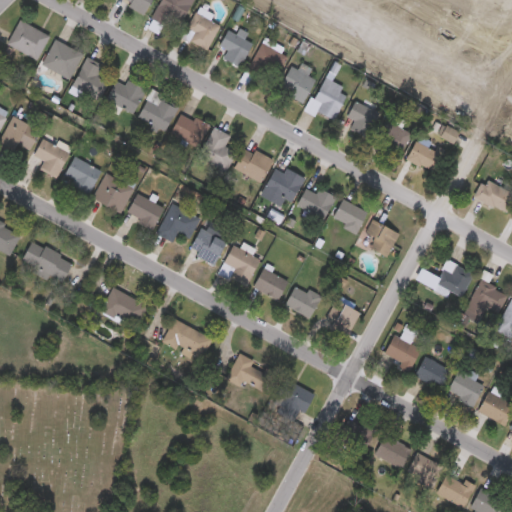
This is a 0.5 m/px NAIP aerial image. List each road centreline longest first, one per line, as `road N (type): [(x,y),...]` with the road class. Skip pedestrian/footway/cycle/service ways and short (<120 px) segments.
road 1 (residential): [(511,464),(0,179)]
road 2 (residential): [(511,249),(48,0)]
road 3 (residential): [(272,511),(474,146)]
